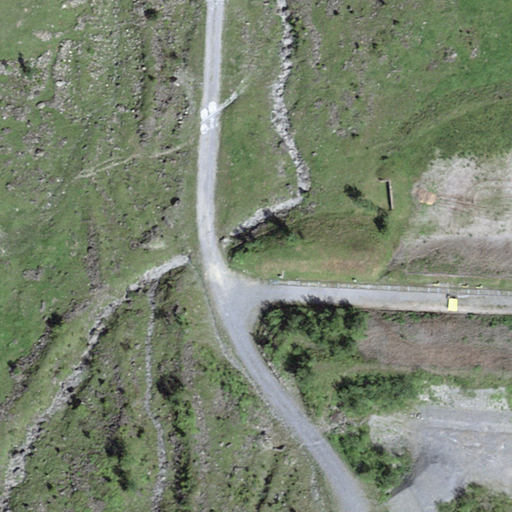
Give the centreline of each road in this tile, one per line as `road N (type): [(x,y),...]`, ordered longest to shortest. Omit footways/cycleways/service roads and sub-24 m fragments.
road 1 (track): [(219,0),(205,203),(210,254),(242,344),(353,511)]
road 2 (track): [(221,293),(511,305)]
